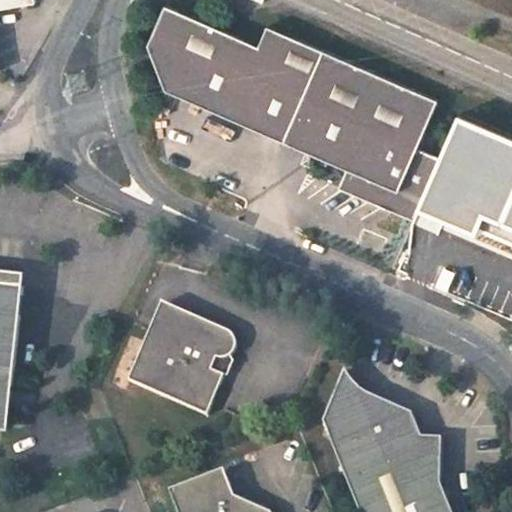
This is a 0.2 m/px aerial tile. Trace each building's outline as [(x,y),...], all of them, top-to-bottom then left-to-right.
[(344,192),(418,224),(446,161),(423,151),(445,102),(274,28),(265,49),(172,7),(154,48),(172,93),(352,173),(344,192)] [(511,163),(479,149),(443,232),(467,242),(462,254),(511,276),(511,163)] [(12,385),(24,288),(0,285),(0,426),(5,386),(12,385)] [(232,327),(166,297),(131,375),(209,411),(226,370),(223,369),(229,353),(233,351),(236,347),(238,342),(238,337),(236,332),(232,327)] [(346,372),(323,423),(360,511),(453,511),(442,484),(443,439),(422,438),(408,405),(365,392),(360,389),(355,385),(348,377),(346,372)] [(221,469),(195,480),(232,496),(221,469)] [(266,511),(232,496),(195,480),(167,491),(175,511),(266,511)]
